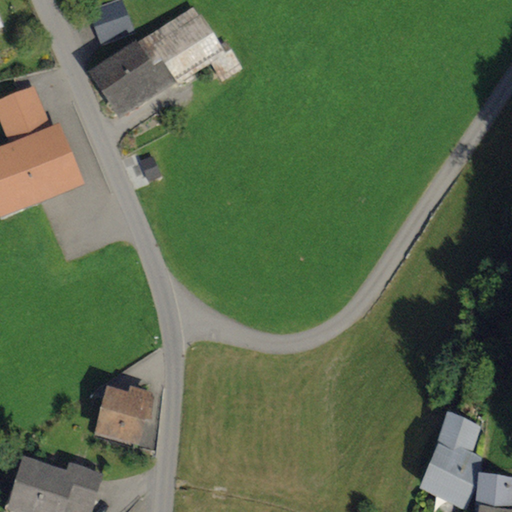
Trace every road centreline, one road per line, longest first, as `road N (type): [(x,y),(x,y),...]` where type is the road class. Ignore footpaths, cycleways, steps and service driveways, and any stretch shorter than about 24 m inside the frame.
road 1 (tertiary): [(43,0),(173,318),(165,471)]
road 2 (track): [(173,318),(277,343),(350,323),(511,91)]
